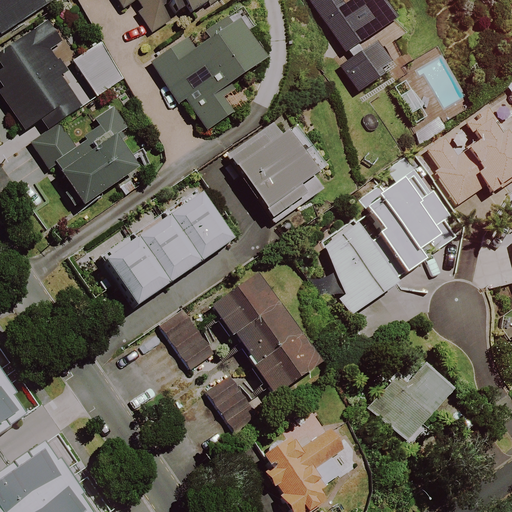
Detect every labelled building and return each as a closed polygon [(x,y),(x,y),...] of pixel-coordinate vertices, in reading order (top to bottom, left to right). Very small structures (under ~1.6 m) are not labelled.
[(0,0),(0,37),(56,0),(0,0)] [(109,0),(118,14),(131,6),(137,15),(132,18),(145,39),(183,17),(185,20),(206,8),(203,2),(206,0),(109,0)] [(375,36),(394,25),(382,3),(373,9),(367,0),(311,0),(322,18),(318,21),(340,58),(375,36)] [(260,68),(226,16),(196,35),(203,45),(191,53),(184,42),(146,66),(175,110),(181,105),(202,136),(231,116),(218,96),(260,68)] [(0,54),(0,106),(20,135),(35,125),(41,134),(58,123),(76,112),(56,80),(63,76),(48,52),(56,46),(43,26),(0,54)] [(343,59),(344,62),(333,68),(350,98),(396,72),(377,38),(343,59)] [(119,84),(100,51),(72,67),(91,100),(119,84)] [(511,177),(511,100),(509,96),(462,128),(464,132),(443,146),(441,142),(423,154),(435,172),(431,175),(453,209),(480,191),(484,197),(511,177)] [(45,173),(53,168),(58,175),(55,177),(78,210),(127,177),(136,191),(156,177),(139,151),(129,158),(119,144),(123,141),(119,136),(124,133),(109,110),(89,123),(95,131),(69,148),(54,126),(26,145),(45,173)] [(415,151),(439,134),(429,121),(405,138),(415,151)] [(294,162),(304,155),(293,140),(283,147),(270,127),(222,160),(267,225),(298,203),(292,194),(308,183),(294,162)] [(391,191),(384,196),(378,189),(372,205),(361,212),(378,236),(373,239),(401,279),(421,265),(414,256),(424,249),(429,257),(449,243),(440,229),(448,223),(429,196),(426,197),(410,173),(389,187),(391,191)] [(163,222),(195,269),(229,246),(197,199),(163,222)] [(131,244),(164,291),(195,269),(163,222),(131,244)] [(320,300),(337,300),(332,304),(345,322),(391,289),(351,230),(318,252),(329,277),(307,282),(320,300)] [(164,291),(131,244),(97,267),(130,314),(164,291)] [(249,281),(206,313),(226,341),(229,339),(244,359),(240,363),(268,402),(313,369),(249,281)] [(208,359),(178,315),(155,331),(186,375),(208,359)] [(406,442),(449,394),(408,357),(365,405),(406,442)] [(249,417),(224,381),(201,397),(227,433),(249,417)] [(0,435),(21,421),(0,390),(0,435)] [(332,444),(315,424),(302,434),(309,442),(297,452),(285,436),(253,461),(262,472),(257,477),(268,492),(269,491),(275,497),(271,500),(280,511),(318,511),(316,509),(320,491),(338,476),(320,453),(332,444)] [(0,511),(79,511),(37,450),(0,474),(0,511)]
